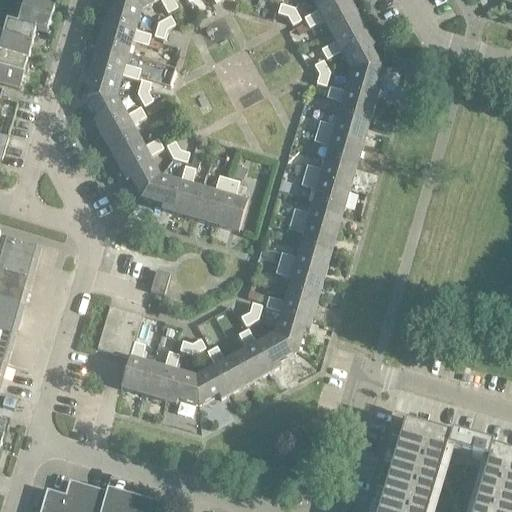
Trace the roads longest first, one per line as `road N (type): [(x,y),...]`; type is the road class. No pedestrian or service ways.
road 1 (unclassified): [(33,442),(275,511)]
road 2 (unclassified): [(33,442),(93,247),(87,229)]
road 3 (residential): [(41,152),(82,0)]
road 4 (unclassified): [(370,378),(511,415)]
road 5 (residential): [(370,378),(330,511)]
road 6 (residential): [(511,68),(438,45),(412,0)]
